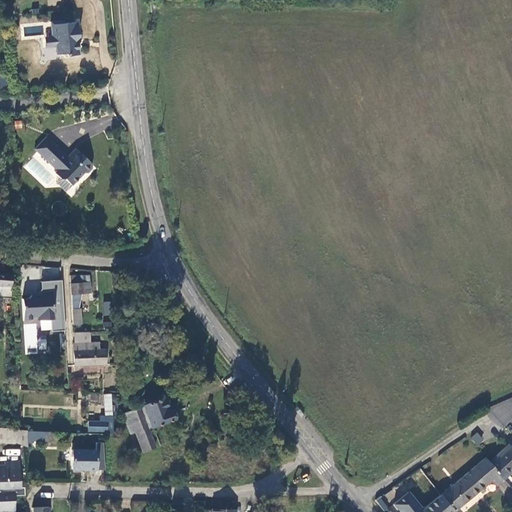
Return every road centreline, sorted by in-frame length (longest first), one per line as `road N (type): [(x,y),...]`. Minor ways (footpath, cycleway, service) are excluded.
road 1 (unclassified): [(127,0),(144,160),(172,262)]
road 2 (unclassified): [(32,488),(261,489)]
road 3 (unclassified): [(172,262),(307,445)]
road 4 (unclassified): [(172,262),(0,255)]
